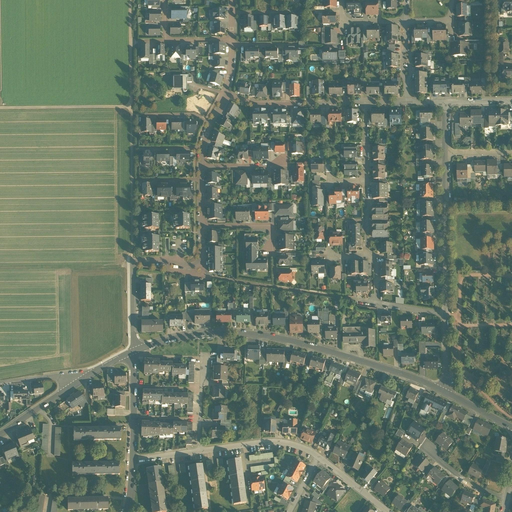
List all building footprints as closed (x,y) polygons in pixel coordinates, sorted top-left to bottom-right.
[(148,7),(152,7),(152,10),(157,10),(156,6),(159,6),(159,0),(147,0),(148,6),(148,7)] [(387,9),(397,9),(396,0),(386,0),(386,3),(387,3),(387,9)] [(511,0),(503,0),(503,4),(503,5),(503,7),(504,8),(511,7),(511,0)] [(359,10),(359,2),(347,2),(347,11),(354,11),(359,11),(359,10)] [(366,8),(366,16),(371,16),(371,15),(374,15),(378,15),(378,8),(378,4),(366,4),(366,8)] [(457,17),(465,17),(465,11),(466,11),(466,7),(466,6),(462,6),(457,6),(457,17)] [(213,19),(219,19),(224,19),(224,17),(224,14),(224,10),(213,10),(213,11),(213,19)] [(171,11),(171,20),(183,20),(186,20),(186,11),(180,11),(171,11)] [(149,22),(160,21),(160,12),(149,13),(149,22)] [(329,23),(329,24),(336,24),(336,14),(324,14),(323,14),(323,24),(329,23)] [(244,26),(244,29),(253,29),(253,22),(253,17),(244,18),(244,21),(244,26)] [(268,17),(260,17),(260,27),(261,27),(267,27),(268,27),(268,25),(268,17)] [(286,29),(295,29),(295,27),(298,27),(298,23),(297,20),(296,20),(295,18),(295,17),(288,17),(288,18),(288,19),(286,19),(286,29)] [(277,28),(277,30),(286,29),(286,19),(284,19),(284,18),(276,18),(277,20),(275,20),(275,23),(275,28),(277,28)] [(215,34),(225,34),(224,25),(221,25),(214,25),(214,27),(214,31),(215,34)] [(459,36),(469,36),(469,30),(471,30),(471,25),(465,25),(459,25),(459,30),(459,33),(459,36)] [(170,35),(181,34),(180,26),(170,26),(170,35)] [(149,28),(149,36),(159,36),(159,33),(159,31),(159,27),(157,28),(149,28)] [(368,38),(379,38),(378,28),(373,28),(368,29),(368,28),(367,28),(367,33),(368,38)] [(387,41),(387,42),(388,42),(395,42),(397,42),(397,35),(397,32),(397,28),(387,28),(387,37),(388,37),(388,41),(387,41)] [(325,37),(326,37),(326,32),(330,32),(330,29),(322,29),(322,34),(325,34),(325,37)] [(360,43),(360,39),(360,29),(348,29),(348,39),(348,43),(360,43)] [(326,44),(336,44),(336,32),(330,32),(326,32),(326,37),(326,40),(326,44)] [(454,56),(465,56),(465,50),(468,50),(468,44),(454,44),(454,50),(454,56)] [(503,54),(508,54),(508,44),(499,44),(499,54),(503,54)] [(156,56),(160,56),(160,61),(164,61),(164,45),(156,45),(156,50),(156,55),(156,56)] [(180,45),(171,45),(171,58),(179,58),(180,58),(180,56),(180,45)] [(224,45),(213,45),(213,46),(213,54),(217,54),(224,54),(224,45)] [(141,58),(149,58),(149,56),(149,46),(141,46),(141,57),(141,58)] [(186,47),(186,56),(189,56),(189,59),(195,59),(195,57),(195,48),(195,46),(192,46),(192,47),(186,47)] [(246,55),(246,60),(255,60),(255,58),(259,58),(259,53),(259,50),(255,50),(255,48),(246,49),(246,55)] [(266,48),(266,53),(266,58),(270,58),(270,60),(278,60),(278,58),(278,56),(278,49),(272,50),(272,48),(266,48)] [(286,49),(286,62),(292,62),(292,58),(298,58),(298,49),(286,49)] [(323,61),(337,60),(337,50),(323,50),(323,61)] [(221,60),(214,60),(214,68),(224,68),(224,60),(221,60)] [(509,78),(511,77),(511,67),(503,68),(502,68),(502,70),(502,74),(508,74),(509,75),(509,78)] [(415,74),(415,84),(425,84),(425,78),(427,78),(427,74),(415,74)] [(217,77),(211,75),(209,82),(209,83),(213,84),(219,86),(220,81),(221,81),(222,78),(217,77)] [(183,88),(183,90),(183,92),(184,92),(185,92),(186,92),(187,90),(187,85),(186,85),(186,83),(186,79),(188,79),(188,76),(185,76),(182,76),(173,76),(173,88),(183,88)] [(314,95),(314,96),(319,96),(319,94),(323,94),(323,82),(314,82),(314,83),(314,88),(314,89),(310,89),(310,95),(314,95)] [(273,98),(282,98),(282,92),(282,84),(273,84),(273,98)] [(370,95),(379,95),(379,84),(371,85),(368,85),(367,85),(367,88),(367,93),(370,93),(370,95)] [(425,89),(425,84),(415,84),(415,94),(427,94),(427,89),(425,89)] [(472,94),(478,94),(478,91),(480,91),(480,92),(481,93),(482,93),(482,87),(482,84),(481,84),(470,84),(470,91),(472,91),(472,94)] [(240,94),(249,95),(250,87),(246,86),(241,85),(241,89),(240,94)] [(329,86),(330,96),(342,95),(342,88),(342,85),(329,86)] [(256,97),(256,98),(267,97),(267,86),(261,86),(261,89),(256,89),(256,91),(256,97)] [(290,86),(290,97),(299,97),(299,86),(298,86),(292,86),(290,86)] [(238,108),(231,104),(226,113),(228,114),(233,117),(238,108)] [(303,110),(293,110),(293,119),(293,124),(303,124),(303,110)] [(347,123),(357,123),(357,118),(359,117),(357,115),(357,114),(356,113),(357,111),(348,111),(348,116),(347,116),(347,123)] [(395,125),(401,125),(401,119),(402,119),(402,115),(401,115),(401,111),(397,111),(397,112),(390,112),(390,120),(390,123),(391,123),(395,122),(395,125)] [(508,111),(496,112),(496,123),(499,123),(499,125),(504,125),(504,124),(506,122),(508,122),(508,121),(508,113),(508,111)] [(311,124),(320,124),(320,117),(320,114),(321,114),(321,112),(311,112),(311,124)] [(471,112),(471,113),(471,124),(481,124),(481,120),(481,112),(471,112)] [(496,125),(496,123),(496,112),(493,112),(493,113),(490,113),(490,118),(488,118),(488,120),(485,120),(485,128),(485,129),(488,129),(488,127),(496,127),(496,125)] [(471,128),(471,124),(471,113),(460,114),(460,124),(460,126),(463,126),(463,128),(464,130),(467,130),(468,128),(471,128)] [(219,125),(226,129),(230,131),(231,128),(233,124),(231,123),(225,120),(223,119),(219,125)] [(171,120),(171,130),(180,130),(180,124),(180,120),(171,120)] [(149,133),(150,133),(150,126),(150,121),(141,121),(141,130),(145,130),(145,133),(149,133)] [(156,130),(165,130),(165,121),(156,121),(156,125),(156,130)] [(195,129),(195,126),(196,126),(197,125),(197,124),(197,123),(196,122),(195,122),(195,121),(186,121),(186,123),(187,132),(187,133),(188,133),(188,134),(193,134),(193,133),(194,133),(194,129),(195,129)] [(430,130),(424,130),(421,130),(421,135),(421,140),(421,141),(432,140),(432,130),(430,130)] [(216,144),(222,146),(222,145),(225,137),(214,134),(211,142),(216,144)] [(275,153),(285,153),(285,144),(275,144),(275,153)] [(291,155),(302,154),(302,144),(291,144),(291,152),(291,155)] [(208,159),(215,160),(216,160),(217,158),(218,158),(219,154),(218,154),(218,151),(212,150),(210,149),(208,159)] [(242,160),(245,160),(245,159),(248,159),(248,152),(248,150),(243,150),(238,150),(238,160),(242,160)] [(176,158),(176,161),(180,161),(180,162),(185,162),(185,161),(188,161),(188,152),(176,152),(176,158)] [(157,162),(168,162),(168,153),(157,153),(157,162)] [(311,173),(323,173),(323,166),(323,160),(314,161),(314,165),(311,165),(311,173)] [(487,161),(487,162),(474,162),(474,168),(474,172),(475,172),(483,172),(487,172),(487,175),(497,175),(497,173),(497,167),(496,161),(487,161)] [(429,178),(432,178),(432,166),(425,166),(421,166),(421,178),(423,178),(429,178)] [(463,180),(467,180),(467,171),(467,168),(467,166),(457,166),(457,180),(463,180)] [(471,168),(471,171),(467,171),(467,180),(471,180),(471,174),(475,174),(475,172),(474,172),(474,168),(471,168)] [(295,183),(303,183),(303,170),(295,170),(295,177),(295,183)] [(236,173),(236,185),(247,185),(247,179),(247,172),(236,173)] [(208,175),(208,184),(210,184),(216,184),(217,184),(217,183),(218,183),(218,178),(217,178),(217,175),(208,175)] [(145,195),(145,196),(151,196),(151,190),(151,188),(148,188),(148,185),(142,185),(142,195),(145,195)] [(348,199),(352,199),(352,197),(355,197),(355,199),(359,199),(359,195),(359,189),(355,189),(355,187),(352,187),(352,189),(348,189),(348,190),(348,196),(348,199)] [(212,199),(213,201),(214,199),(217,199),(217,196),(218,195),(217,194),(217,190),(212,190),(208,190),(208,199),(212,199)] [(313,207),(318,207),(323,207),(323,200),(322,200),(322,197),(323,197),(323,196),(313,196),(313,201),(312,203),(312,205),(313,206),(313,207)] [(275,212),(275,216),(289,216),(293,216),(293,215),(293,206),(275,206),(275,212)] [(373,215),(373,222),(387,222),(387,221),(386,221),(386,217),(387,217),(387,211),(386,211),(386,206),(387,206),(386,206),(373,206),(373,212),(372,213),(372,215),(373,215)] [(176,229),(189,229),(189,215),(175,215),(175,216),(175,218),(176,218),(176,220),(175,220),(175,224),(176,224),(176,227),(175,227),(175,229),(176,229)] [(144,230),(158,229),(158,216),(144,216),(144,218),(145,218),(145,221),(144,221),(144,225),(145,225),(145,227),(144,227),(144,229),(144,230)] [(279,231),(293,231),(293,222),(288,222),(281,222),(279,222),(279,231)] [(387,222),(373,222),(373,228),(372,229),(372,231),(373,231),(373,238),(386,238),(387,238),(387,237),(386,237),(386,233),(387,233),(387,226),(386,226),(386,222),(387,222)] [(315,229),(315,236),(316,236),(316,240),(317,240),(324,240),(324,235),(323,235),(323,233),(324,233),(324,229),(315,229)] [(208,233),(209,243),(217,242),(217,233),(208,233)] [(145,253),(159,253),(158,239),(158,237),(144,237),(144,238),(144,240),(145,240),(145,243),(144,243),(144,247),(145,247),(145,250),(145,253)] [(251,272),(267,272),(267,260),(258,260),(258,251),(258,239),(254,239),(252,239),(246,239),(246,250),(247,250),(247,260),(247,270),(251,270),(251,272)] [(387,253),(392,253),(392,244),(382,244),(382,253),(387,253)] [(209,269),(209,272),(218,272),(223,272),(222,248),(219,248),(209,248),(209,252),(209,269)] [(433,266),(433,256),(428,256),(423,256),(419,256),(419,262),(419,266),(433,266)] [(279,266),(288,266),(288,257),(286,257),(279,257),(279,266)] [(352,275),(360,275),(360,263),(351,263),(351,265),(351,270),(351,275),(352,275)] [(368,263),(360,263),(360,275),(368,275),(368,270),(368,266),(368,263)] [(385,277),(392,277),(392,270),(391,264),(391,263),(385,263),(381,263),(381,271),(380,271),(381,277),(385,277)] [(330,279),(341,279),(340,268),(330,268),(330,279)] [(285,282),(287,282),(288,281),(292,281),(292,272),(290,272),(279,272),(279,281),(284,281),(285,282)] [(423,283),(433,283),(433,274),(430,274),(423,274),(423,283)] [(199,291),(203,291),(202,282),(198,282),(198,281),(194,281),(194,282),(190,282),(190,283),(191,291),(194,291),(194,292),(199,292),(199,291)] [(141,285),(141,293),(150,293),(150,286),(150,285),(145,285),(141,285)] [(424,294),(424,300),(434,300),(433,289),(432,289),(424,289),(422,289),(422,290),(422,293),(423,294),(424,294)] [(150,301),(150,293),(141,293),(141,301),(150,301)] [(204,325),(209,325),(209,312),(198,312),(198,316),(194,316),(194,325),(200,325),(200,324),(204,324),(204,325)] [(217,323),(230,323),(230,313),(228,313),(225,313),(217,313),(217,323)] [(382,314),(382,323),(391,323),(391,314),(382,314)] [(274,315),(274,326),(285,326),(285,320),(285,315),(274,315)] [(169,327),(182,327),(182,321),(182,316),(177,316),(177,317),(169,317),(169,322),(169,327)] [(407,328),(412,328),(412,318),(401,318),(401,326),(407,326),(407,328)] [(292,333),(297,333),(297,332),(303,332),(303,331),(303,323),(302,319),(296,319),(296,320),(292,320),(292,328),(292,333)] [(308,322),(308,333),(313,333),(313,332),(319,332),(319,333),(319,322),(319,321),(312,322),(308,322)] [(142,333),(162,333),(162,322),(142,322),(142,333)] [(422,334),(434,334),(434,327),(434,324),(422,324),(422,334)] [(337,328),(329,328),(326,328),(326,338),(333,338),(333,339),(337,339),(337,328)] [(364,342),(364,346),(375,345),(374,332),(369,332),(369,334),(361,334),(361,329),(347,329),(347,337),(350,337),(350,343),(364,342)] [(259,361),(260,350),(260,347),(247,347),(247,361),(247,359),(259,360),(259,361)] [(384,356),(393,356),(393,347),(384,347),(384,356)] [(226,351),(225,351),(223,351),(223,353),(223,355),(222,361),(223,361),(233,362),(233,361),(234,352),(234,351),(233,351),(226,350),(226,351)] [(267,362),(276,362),(276,351),(267,351),(268,350),(267,350),(267,357),(267,362)] [(279,351),(276,351),(276,362),(284,362),(284,357),(285,351),(279,351)] [(291,362),(297,364),(300,354),(293,352),(292,357),(290,364),(291,364),(291,362)] [(307,356),(300,354),(297,364),(303,366),(303,368),(304,366),(306,359),(307,356)] [(414,364),(414,363),(414,357),(414,354),(402,354),(402,363),(409,363),(409,364),(414,364)] [(310,368),(316,369),(319,359),(313,357),(312,361),(310,367),(309,369),(310,369),(310,368)] [(326,361),(319,359),(316,369),(323,371),(322,373),(323,373),(323,371),(325,364),(326,361)] [(423,362),(423,369),(438,369),(438,359),(425,359),(425,362),(423,362)] [(151,374),(151,372),(152,360),(144,360),(144,374),(151,374)] [(334,374),(337,375),(341,377),(342,375),(344,369),(333,364),(331,368),(329,372),(330,372),(331,372),(334,374)] [(214,381),(221,381),(224,381),(224,373),(226,373),(226,368),(217,368),(214,368),(214,381)] [(355,387),(356,387),(356,386),(358,382),(361,376),(350,371),(345,381),(345,383),(345,382),(348,383),(348,384),(352,386),(353,385),(356,387),(355,387)] [(327,377),(325,382),(331,385),(335,377),(333,376),(334,374),(331,372),(329,377),(328,378),(327,377)] [(114,382),(114,384),(119,384),(119,382),(126,382),(125,374),(118,375),(118,374),(114,374),(114,375),(114,382)] [(361,390),(360,392),(358,397),(365,400),(366,397),(367,396),(365,395),(366,392),(371,394),(376,384),(370,381),(369,382),(365,380),(364,383),(363,386),(361,390)] [(377,389),(380,391),(382,388),(385,389),(387,384),(381,381),(377,389)] [(93,392),(93,397),(98,396),(98,394),(104,394),(103,385),(99,385),(99,386),(93,387),(92,387),(93,392)] [(34,395),(43,393),(42,386),(34,387),(34,389),(34,395)] [(213,399),(224,399),(224,388),(222,387),(213,387),(213,399)] [(379,401),(386,403),(387,401),(391,402),(393,398),(395,399),(396,396),(395,396),(396,393),(390,390),(390,391),(385,389),(382,388),(380,391),(379,394),(382,396),(379,401)] [(406,398),(409,399),(415,402),(419,394),(415,392),(415,391),(410,388),(406,398)] [(13,400),(26,400),(26,392),(13,392),(13,400)] [(79,402),(83,408),(88,404),(79,392),(75,395),(71,398),(70,398),(66,401),(68,404),(69,405),(71,407),(79,402)] [(424,404),(421,409),(428,412),(430,408),(431,407),(432,405),(434,406),(433,408),(442,413),(443,413),(443,411),(447,404),(428,395),(426,399),(424,404)] [(114,408),(124,408),(124,404),(124,397),(115,397),(115,402),(115,407),(114,408)] [(463,420),(463,421),(466,415),(467,414),(453,406),(447,417),(452,419),(454,416),(457,417),(463,420)] [(220,421),(222,421),(223,414),(227,414),(227,410),(227,407),(217,407),(214,407),(214,411),(214,414),(213,413),(212,421),(220,421)] [(442,413),(438,422),(440,423),(441,424),(444,418),(447,413),(443,411),(443,413),(442,413)] [(464,424),(469,426),(473,419),(466,415),(463,421),(463,420),(463,421),(465,422),(464,424)] [(282,434),(288,434),(288,433),(296,434),(296,421),(289,420),(289,425),(283,425),(282,425),(282,430),(282,434)] [(269,433),(275,434),(275,428),(275,421),(270,421),(270,423),(263,422),(263,428),(265,428),(265,432),(269,432),(269,433)] [(482,435),(487,438),(492,427),(478,421),(474,429),(482,434),(482,435)] [(418,440),(425,430),(414,422),(408,432),(410,434),(418,439),(418,440)] [(159,436),(159,434),(159,425),(160,423),(159,423),(153,423),(153,424),(149,424),(149,437),(154,437),(154,436),(159,436)] [(212,438),(224,439),(224,432),(224,428),(220,428),(212,427),(212,438)] [(30,431),(33,437),(39,435),(37,428),(30,431)] [(18,442),(21,448),(28,445),(28,444),(29,444),(28,442),(27,443),(27,442),(33,439),(33,440),(34,440),(33,437),(30,431),(29,429),(21,433),(22,436),(17,439),(18,442)] [(73,429),(73,441),(120,440),(120,429),(73,429)] [(300,439),(306,442),(310,432),(305,429),(304,429),(303,433),(300,439)] [(395,436),(401,439),(404,434),(398,430),(395,436)] [(316,434),(310,432),(306,442),(312,444),(314,438),(316,434)] [(327,451),(328,450),(334,438),(333,437),(328,435),(326,439),(322,437),(320,442),(318,445),(319,446),(322,448),(325,449),(325,450),(326,451),(327,451)] [(440,446),(446,451),(453,442),(449,439),(449,440),(442,435),(437,441),(441,445),(440,446)] [(502,452),(505,452),(507,441),(497,439),(495,451),(502,452)] [(396,450),(406,457),(412,447),(403,441),(396,450)] [(344,458),(347,453),(350,447),(349,447),(345,446),(346,445),(339,442),(336,448),(337,448),(335,453),(341,455),(340,456),(344,458)] [(5,457),(7,460),(13,457),(14,459),(18,457),(16,453),(13,444),(2,448),(5,457)] [(406,457),(396,450),(394,453),(404,460),(406,457)] [(248,456),(249,462),(272,459),(271,453),(248,456)] [(349,466),(358,470),(361,464),(362,465),(363,462),(362,462),(363,459),(358,457),(354,456),(352,461),(349,466)] [(413,463),(423,471),(428,465),(429,464),(419,456),(413,463)] [(228,462),(233,505),(246,504),(240,461),(228,462)] [(293,463),(291,466),(302,472),(305,467),(299,464),(295,462),(294,464),(293,463)] [(72,464),(72,476),(119,475),(118,464),(72,464)] [(250,467),(250,472),(274,470),(273,464),(250,467)] [(423,471),(426,474),(431,468),(431,467),(428,465),(423,471)] [(474,477),(478,479),(482,473),(483,471),(482,471),(479,468),(479,469),(473,465),(469,473),(474,476),(474,477)] [(189,467),(195,510),(207,509),(202,466),(189,467)] [(302,472),(291,466),(288,472),(299,477),(302,472)] [(362,479),(366,483),(367,481),(369,483),(374,477),(377,473),(371,468),(370,469),(368,466),(365,471),(367,473),(362,479)] [(148,474),(150,484),(161,483),(161,480),(162,480),(160,468),(146,470),(147,475),(148,474)] [(433,470),(431,468),(426,474),(425,475),(427,477),(429,475),(433,470)] [(433,470),(429,475),(435,481),(434,483),(437,486),(445,477),(434,469),(433,470)] [(296,483),(299,477),(288,472),(287,474),(287,475),(288,476),(287,478),(291,480),(296,483)] [(314,482),(322,489),(327,484),(331,479),(322,472),(314,482)] [(372,485),(373,486),(376,481),(377,480),(374,477),(369,483),(372,485)] [(330,489),(331,490),(335,484),(336,484),(336,483),(333,481),(329,486),(328,487),(330,489)] [(450,498),(451,498),(458,488),(457,488),(453,485),(454,485),(450,481),(446,486),(442,491),(446,494),(450,498)] [(162,486),(161,483),(150,484),(148,485),(151,511),(165,511),(165,501),(164,501),(163,494),(164,494),(163,486),(162,486)] [(336,483),(336,484),(345,492),(337,502),(332,498),(334,495),(329,492),(331,490),(330,489),(326,494),(337,503),(346,491),(336,483)] [(336,484),(335,484),(331,490),(329,492),(334,495),(332,498),(337,502),(345,492),(336,484)] [(381,494),(384,497),(390,489),(384,485),(383,486),(379,484),(375,489),(381,494)] [(436,493),(439,495),(442,491),(446,486),(443,484),(436,493)] [(281,486),(279,489),(290,495),(292,492),(291,492),(293,489),(287,487),(283,485),(282,487),(281,486)] [(288,498),(290,495),(279,489),(277,492),(279,493),(278,496),(287,500),(288,498)] [(461,501),(471,505),(475,496),(465,492),(461,501)] [(392,504),(400,510),(404,505),(406,504),(406,503),(402,500),(402,499),(399,496),(392,504)] [(322,503),(318,500),(314,498),(313,504),(316,504),(316,505),(321,506),(322,503)] [(96,499),(96,500),(79,500),(79,499),(76,499),(76,500),(67,500),(67,511),(108,510),(108,500),(98,500),(98,499),(96,499)] [(493,511),(494,509),(493,508),(495,505),(491,504),(491,505),(486,502),(483,500),(480,507),(487,510),(486,511),(493,511)] [(302,511),(311,511),(310,511),(311,511),(314,511),(316,505),(316,504),(313,504),(305,502),(302,511)]
